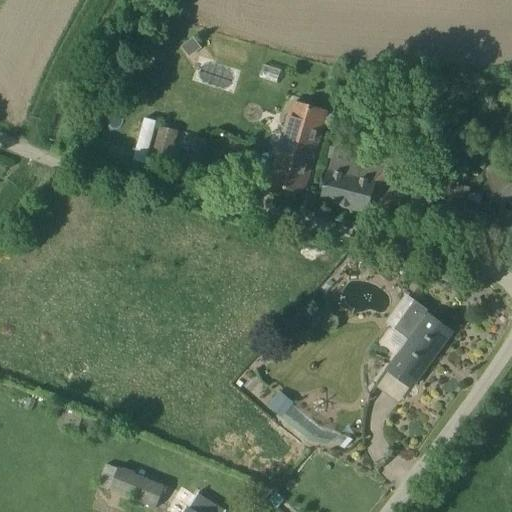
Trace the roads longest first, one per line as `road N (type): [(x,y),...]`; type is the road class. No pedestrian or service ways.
road 1 (unclassified): [(511,272),(452,250),(0,140)]
road 2 (track): [(101,0),(35,118),(27,152),(0,187)]
road 3 (unclassified): [(391,511),(511,336)]
